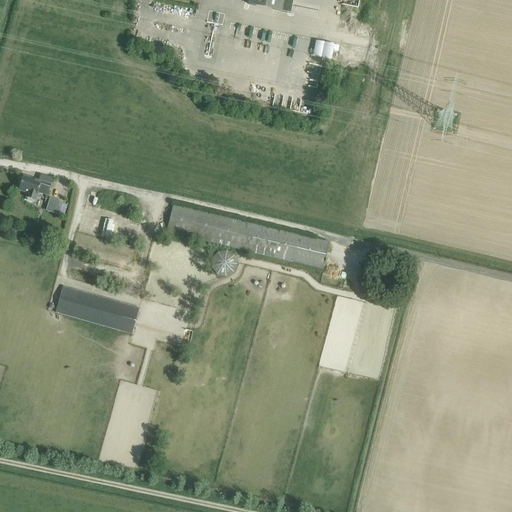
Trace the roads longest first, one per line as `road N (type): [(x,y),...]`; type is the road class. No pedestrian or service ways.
road 1 (track): [(244,511),(0,460)]
road 2 (track): [(511,279),(393,251)]
